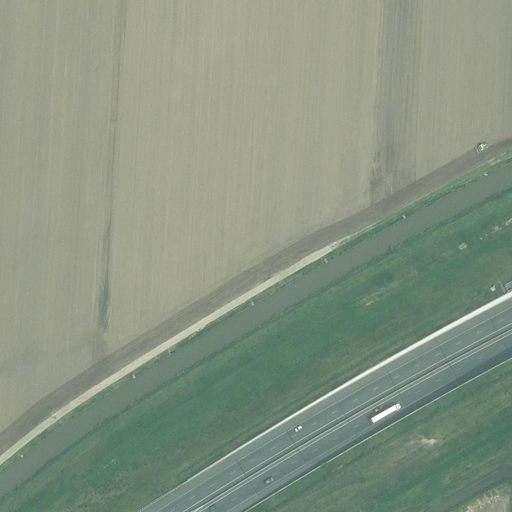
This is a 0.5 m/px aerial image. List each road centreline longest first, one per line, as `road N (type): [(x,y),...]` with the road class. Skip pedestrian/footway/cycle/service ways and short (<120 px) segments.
road 1 (motorway): [(511,306),(169,511)]
road 2 (motorway): [(210,511),(511,332)]
